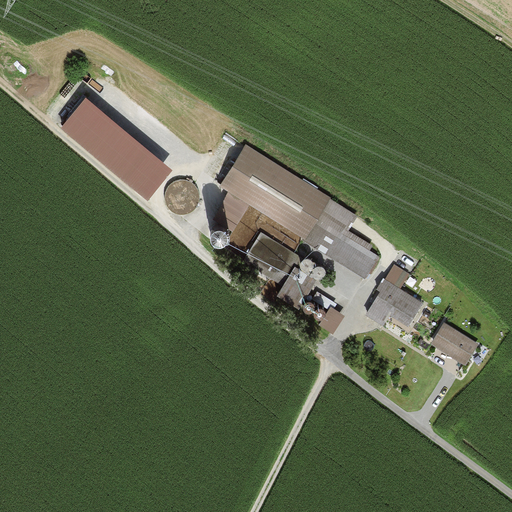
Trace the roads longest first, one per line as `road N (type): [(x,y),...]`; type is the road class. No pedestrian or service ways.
road 1 (track): [(511,496),(326,365),(0,82)]
road 2 (track): [(326,365),(253,511)]
